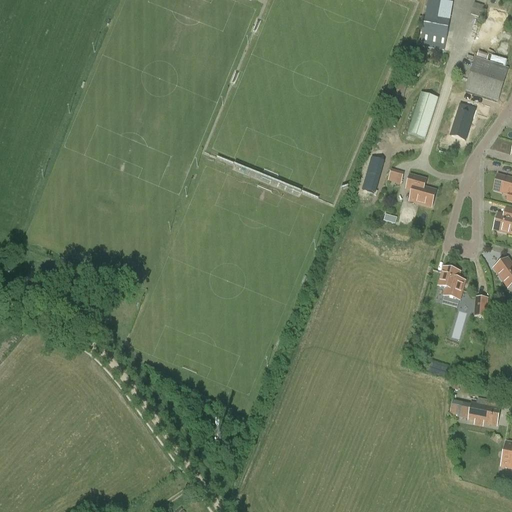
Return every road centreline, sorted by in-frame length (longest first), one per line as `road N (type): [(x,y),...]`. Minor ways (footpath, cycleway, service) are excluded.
road 1 (track): [(221,511),(99,349),(0,300)]
road 2 (residential): [(475,162),(447,244),(473,249),(475,194)]
